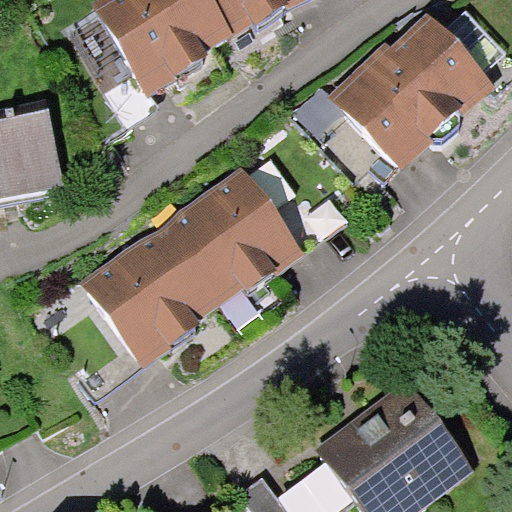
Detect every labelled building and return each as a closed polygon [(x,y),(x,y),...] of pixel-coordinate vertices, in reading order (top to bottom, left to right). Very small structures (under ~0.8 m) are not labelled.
[(315,0),(105,0),(93,7),(133,75),(150,104),(206,71),(199,58),(249,29),(258,45),(320,9),(315,0)] [(425,17),(328,106),(402,186),(499,96),(425,17)] [(0,204),(64,192),(45,103),(0,112),(0,204)] [(245,175),(85,285),(127,345),(144,369),(303,259),(286,234),(245,175)] [(350,432),(318,456),(328,470),(357,509),(358,511),(426,511),(472,479),(408,390),(350,432)] [(352,511),(357,509),(328,470),(279,505),(264,483),(241,500),(249,511),(352,511)]
